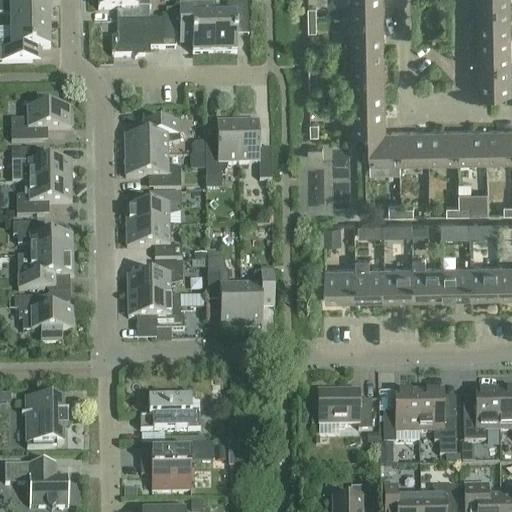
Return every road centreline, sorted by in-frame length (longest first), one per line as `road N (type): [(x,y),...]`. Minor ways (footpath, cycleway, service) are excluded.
road 1 (residential): [(511,351),(107,360)]
road 2 (residential): [(107,360),(103,103),(92,79)]
road 3 (residential): [(461,114),(408,115),(407,0)]
road 4 (residential): [(92,79),(258,75)]
road 5 (residential): [(107,360),(110,511)]
